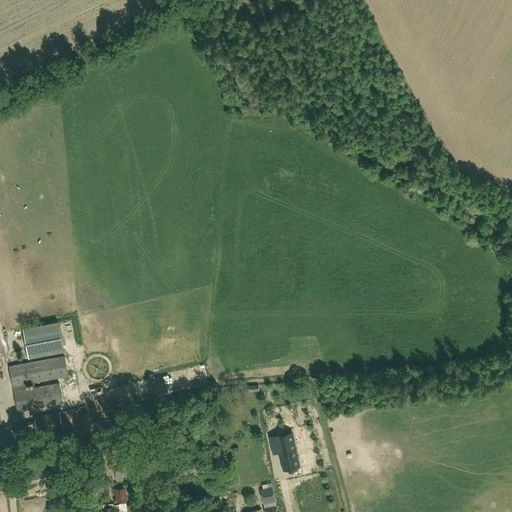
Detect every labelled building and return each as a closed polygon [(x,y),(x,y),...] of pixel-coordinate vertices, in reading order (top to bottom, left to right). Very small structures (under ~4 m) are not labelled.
[(124,391),(101,273),(3,292),(26,410),(124,391)] [(296,405),(300,425),(307,424),(302,404),(296,405)] [(292,432),(270,437),(274,453),(280,452),(284,470),(299,466),(292,432)] [(54,480),(55,470),(39,470),(39,479),(54,480)] [(126,500),(125,487),(116,488),(117,501),(126,500)] [(277,511),(275,497),(273,487),(261,489),(264,507),(263,507),(264,511),(277,511)] [(104,511),(119,511),(119,504),(113,505),(113,503),(103,504),(104,511)]
